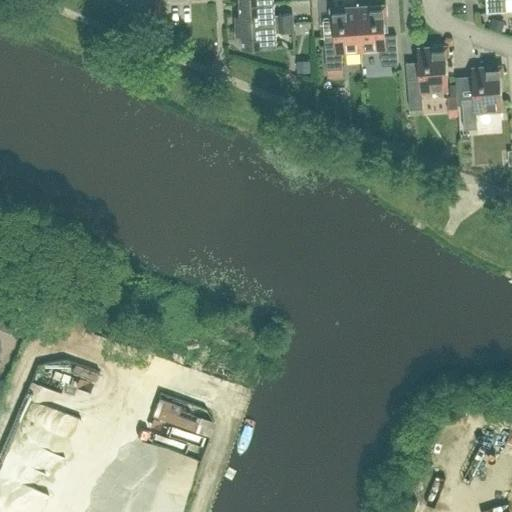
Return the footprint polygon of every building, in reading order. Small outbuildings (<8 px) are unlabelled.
[(485,0),(486,12),(506,10),(505,0),(485,0)] [(234,16),(235,26),(292,22),(291,13),(278,14),(278,15),(274,16),(273,2),(239,4),(240,15),(234,16)] [(382,5),(357,7),(360,50),(379,48),(381,65),(397,64),(395,34),(384,35),(382,5)] [(360,50),(357,7),(333,9),(335,39),(323,39),(325,69),(342,68),(341,51),(360,50)] [(293,31),(292,22),(235,26),(236,36),(241,36),(242,48),(276,45),(275,30),(279,30),(279,32),(293,31)] [(447,89),(444,46),(417,48),(419,78),(406,79),(408,109),(422,108),(421,91),(447,89)] [(501,108),(498,66),(472,68),(474,98),(461,98),(463,129),(476,128),(475,110),(501,108)] [(16,309),(4,303),(0,312),(0,327),(7,330),(16,309)]
